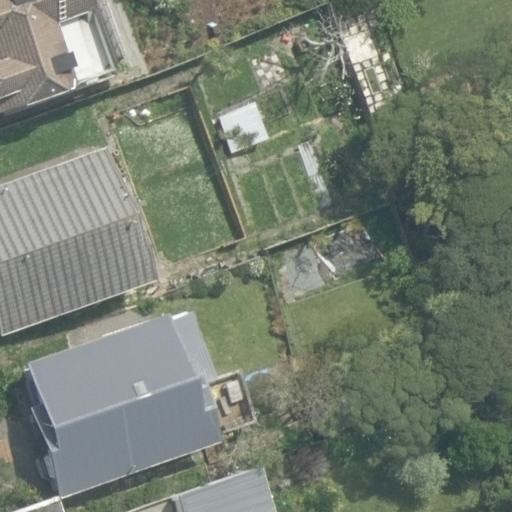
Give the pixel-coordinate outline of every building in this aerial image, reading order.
[(0,0),(0,113),(115,75),(89,0),(0,0)] [(213,118),(226,152),(260,140),(247,105),(213,118)] [(0,181),(0,331),(137,282),(112,211),(106,214),(84,151),(0,181)] [(18,408),(48,496),(206,442),(185,382),(196,379),(174,312),(147,321),(145,315),(6,363),(22,407),(18,408)] [(254,511),(240,469),(169,493),(175,511),(254,511)] [(3,511),(49,511),(45,498),(3,511)]
